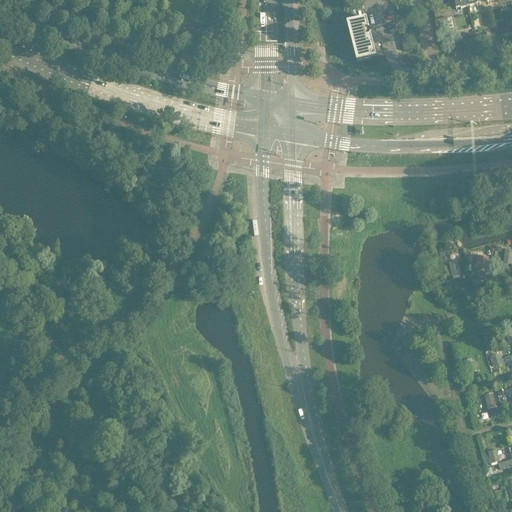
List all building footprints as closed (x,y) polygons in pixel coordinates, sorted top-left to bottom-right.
[(466,0),(454,0),(456,10),(468,7),(466,0)] [(367,19),(347,24),(357,64),(377,59),(367,19)] [(511,265),(511,264),(511,250),(505,250),(503,264),(511,265)] [(488,268),(488,258),(487,258),(488,254),(478,253),(476,267),(488,268)] [(461,276),(457,262),(449,263),(452,278),(461,276)] [(502,366),(500,355),(491,357),(494,368),(502,366)] [(469,374),(477,372),(475,362),(467,364),(469,374)] [(497,408),(493,394),(485,396),(489,410),(497,408)] [(500,462),(498,456),(497,451),(488,453),(490,460),(488,461),(490,465),(500,462)] [(511,463),(511,459),(501,462),(502,468),(511,465),(511,463)]
